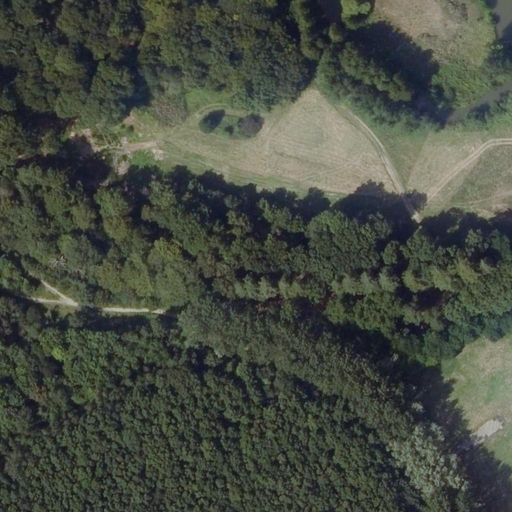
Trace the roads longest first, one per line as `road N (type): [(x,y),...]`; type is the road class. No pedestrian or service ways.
road 1 (track): [(426,511),(363,406),(192,330)]
road 2 (track): [(0,233),(75,305),(192,330)]
